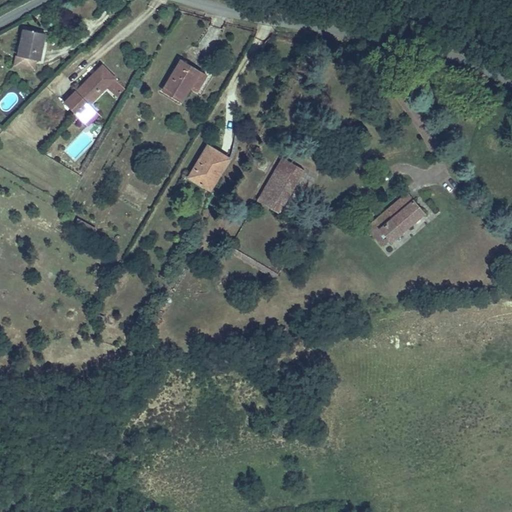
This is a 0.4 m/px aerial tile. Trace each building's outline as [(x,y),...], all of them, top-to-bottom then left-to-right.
[(40,60),(45,34),(24,29),(18,56),(40,60)] [(200,71),(181,60),(163,90),(182,101),(190,87),(200,71)] [(78,116),(116,79),(102,65),(65,103),(78,116)] [(197,91),(206,75),(200,71),(190,87),(197,91)] [(219,178),(229,159),(208,146),(189,179),(205,188),(213,175),(219,178)] [(302,172),(281,159),(256,198),(277,212),(302,172)] [(211,192),(219,178),(213,175),(205,188),(211,192)] [(391,256),(431,222),(407,193),(374,222),(389,239),(382,245),(391,256)] [(389,239),(374,222),(367,227),(382,245),(389,239)] [(423,293),(420,282),(409,285),(412,296),(423,293)]
